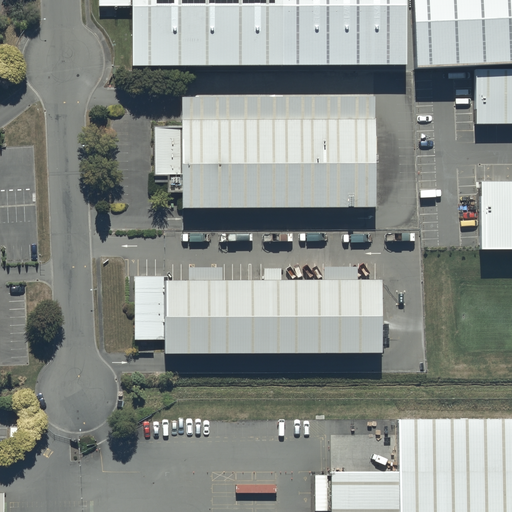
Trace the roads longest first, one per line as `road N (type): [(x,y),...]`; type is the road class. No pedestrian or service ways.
road 1 (unclassified): [(59,0),(74,365)]
road 2 (unclassified): [(74,365),(55,378),(52,393),(73,415),(96,408),(103,393),(100,378),(82,365)]
